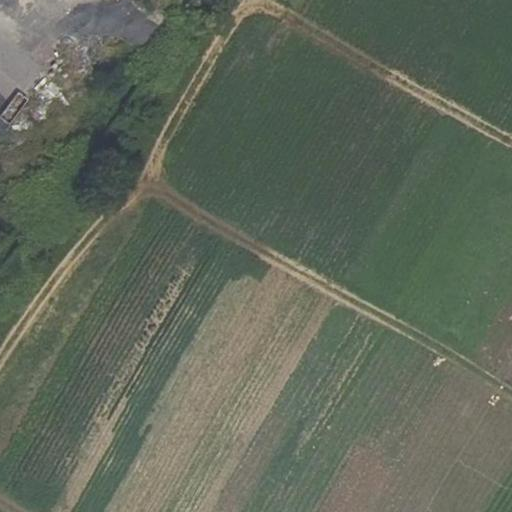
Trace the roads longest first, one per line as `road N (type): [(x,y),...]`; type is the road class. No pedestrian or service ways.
road 1 (track): [(247,0),(511,142)]
road 2 (track): [(145,150),(231,0)]
